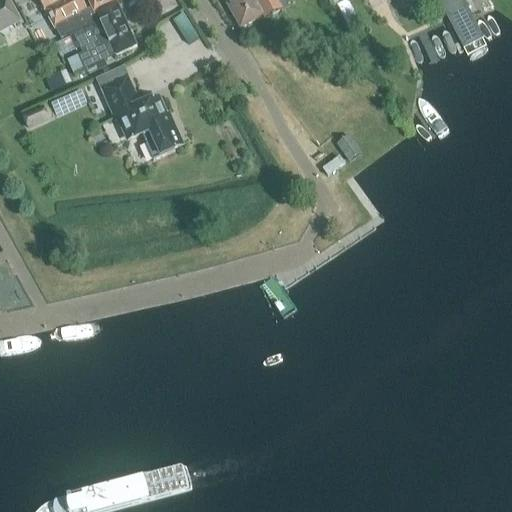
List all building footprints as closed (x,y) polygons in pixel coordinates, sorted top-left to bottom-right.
[(0,34),(20,23),(7,0),(6,0),(0,3),(0,34)] [(40,0),(45,9),(61,0),(40,0)] [(95,24),(89,10),(87,10),(81,0),(66,0),(47,10),(55,26),(57,26),(64,39),(95,24)] [(119,0),(86,0),(94,14),(119,0)] [(273,0),(221,0),(239,31),(262,18),(264,23),(281,13),(273,0)] [(347,1),(346,0),(327,0),(332,9),(347,1)] [(484,41),(463,0),(437,0),(464,51),(484,41)] [(127,26),(116,3),(94,16),(98,25),(69,38),(84,72),(116,57),(136,48),(127,26)] [(183,16),(173,22),(189,46),(198,40),(183,16)] [(48,81),(53,92),(70,84),(65,73),(48,81)] [(161,108),(158,101),(139,109),(126,81),(104,91),(117,120),(119,119),(129,142),(141,136),(153,163),(175,153),(174,151),(181,147),(167,116),(163,118),(159,109),(161,108)] [(23,119),(28,130),(48,120),(43,110),(23,119)] [(349,164),(361,155),(349,138),(337,146),(349,164)]
